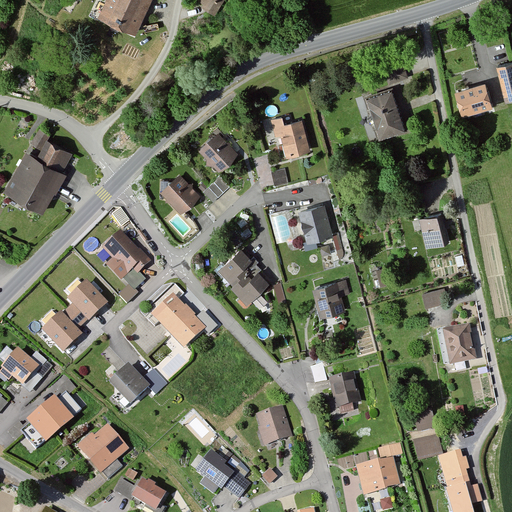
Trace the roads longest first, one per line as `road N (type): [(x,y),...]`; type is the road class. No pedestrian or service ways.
road 1 (residential): [(419,12),(498,399),(468,459)]
road 2 (residential): [(116,183),(175,263),(305,406),(334,511)]
road 3 (secondary): [(120,179),(240,67),(419,12)]
road 4 (residential): [(89,140),(150,76),(180,0)]
road 5 (secondary): [(0,301),(116,183)]
